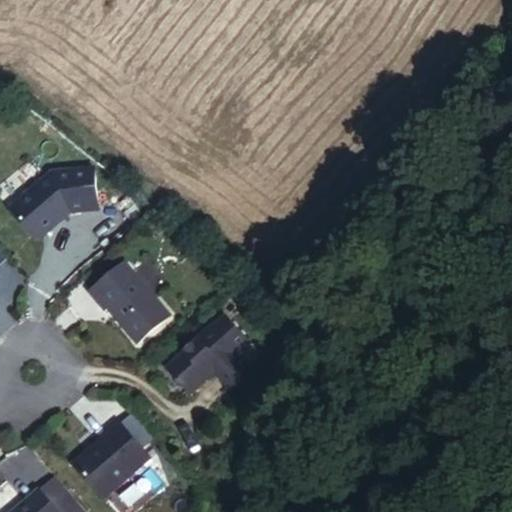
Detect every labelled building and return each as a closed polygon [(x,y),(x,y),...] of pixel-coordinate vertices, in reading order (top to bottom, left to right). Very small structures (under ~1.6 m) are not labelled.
[(15,211),(42,242),(75,214),(103,211),(99,170),(57,174),(15,211)] [(93,293),(105,306),(108,304),(142,344),(173,316),(128,263),(93,293)] [(190,356),(172,371),(193,395),(217,372),(236,394),(258,373),(239,353),(253,341),(232,318),(206,342),(204,339),(188,353),(190,356)] [(79,465),(107,499),(155,459),(126,425),(79,465)] [(18,511),(63,511),(44,491),(18,511)]
